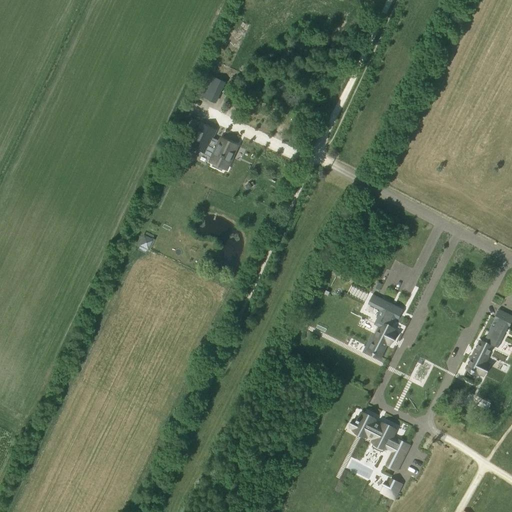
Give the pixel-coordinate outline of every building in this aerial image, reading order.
[(214,102),(224,82),(208,75),(199,95),(214,102)] [(201,124),(191,146),(205,153),(204,155),(212,159),(211,162),(214,164),(213,166),(222,170),(223,168),(226,169),(234,152),(237,146),(231,143),(222,139),(220,141),(213,138),(216,131),(201,124)] [(148,250),(149,248),(153,240),(152,239),(154,236),(146,232),(144,236),(143,235),(138,245),(139,246),(137,250),(145,254),(147,250),(148,250)] [(373,294),(368,304),(381,311),(377,317),(383,320),(380,327),(372,343),(371,343),(371,344),(372,344),(370,347),(369,347),(370,348),(368,351),(373,354),(374,355),(375,354),(380,357),(381,355),(384,349),(387,343),(389,344),(395,332),(393,331),(394,329),(390,328),(393,322),(395,318),(397,319),(398,320),(403,309),(373,294)] [(480,340),(466,366),(478,372),(478,371),(482,373),(488,363),(484,361),(493,344),(498,346),(509,325),(510,326),(511,321),(511,314),(500,307),(494,317),(495,318),(483,341),(480,340)] [(352,418),(347,427),(350,428),(353,430),(358,433),(360,434),(361,435),(367,437),(367,435),(374,439),(372,442),(374,443),(372,447),(377,450),(383,452),(385,448),(386,448),(387,447),(392,450),(385,464),(387,465),(386,465),(397,470),(409,446),(399,440),(399,441),(392,438),(395,430),(392,428),(394,427),(390,424),(386,422),(385,424),(382,423),(381,425),(374,422),(375,420),(372,418),(374,416),(370,414),(365,412),(365,414),(361,413),(358,420),(357,420),(356,421),(354,419),(352,418)] [(394,499),(401,484),(391,479),(389,482),(386,481),(381,492),(394,499)]
